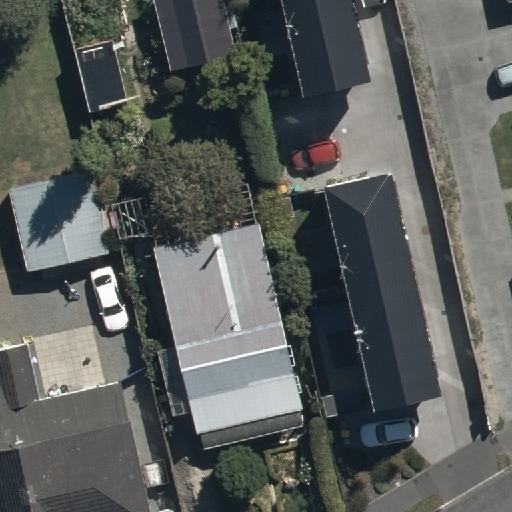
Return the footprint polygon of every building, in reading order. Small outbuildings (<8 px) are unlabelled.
[(152,0),(171,70),(239,51),(225,0),(152,0)] [(354,0),(280,0),(303,98),(373,82),(354,0)] [(388,95),(403,178),(433,173),(418,90),(388,95)] [(7,192),(26,272),(104,254),(85,174),(7,192)] [(390,175),(323,190),(373,412),(440,397),(390,175)] [(152,233),(156,248),(153,249),(202,450),(307,424),(260,228),(248,180),(170,199),(168,191),(121,202),(130,239),(152,233)] [(0,503),(2,511),(150,511),(121,381),(46,398),(34,343),(0,350),(0,503)]
